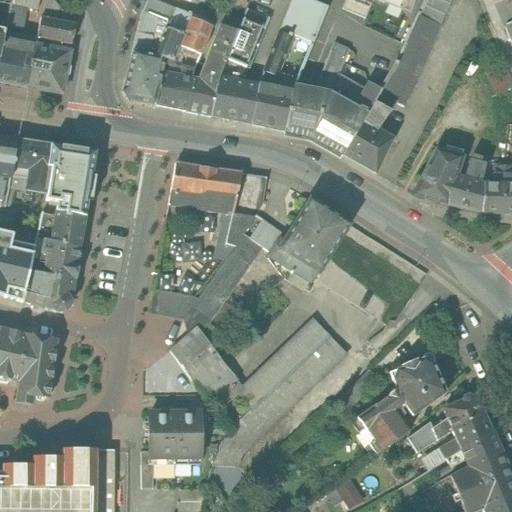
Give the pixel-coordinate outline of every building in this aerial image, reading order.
[(38,0),(10,0),(10,5),(27,9),(37,11),(38,0)] [(191,16),(151,0),(147,0),(142,13),(133,52),(145,55),(148,53),(152,36),(157,16),(171,21),(167,30),(183,37),(190,19),(191,16)] [(310,0),(294,0),(292,1),(279,33),(292,39),(311,46),(326,6),(310,0)] [(368,0),(350,43),(382,58),(395,65),(418,15),(425,0),(368,0)] [(452,0),(427,0),(420,16),(441,25),(452,0)] [(27,9),(10,5),(5,30),(3,37),(20,41),(27,9)] [(51,9),(43,7),(41,18),(48,20),(51,9)] [(395,65),(395,66),(379,93),(397,101),(405,104),(441,25),(420,16),(418,15),(395,65)] [(171,21),(157,16),(152,36),(165,31),(166,31),(167,30),(171,21)] [(48,20),(41,18),(37,38),(71,45),(75,25),(48,20)] [(211,27),(190,19),(183,37),(179,47),(199,55),(211,27)] [(263,34),(240,25),(236,34),(225,62),(228,63),(248,71),(263,34)] [(219,27),(201,73),(199,81),(191,79),(185,112),(210,117),(218,78),(223,66),(225,62),(236,34),(219,27)] [(151,43),(148,53),(145,55),(133,52),(123,93),(128,101),(155,106),(161,73),(162,66),(171,67),(179,47),(183,37),(167,30),(166,31),(161,46),(151,43)] [(279,33),(263,73),(276,78),(292,39),(279,33)] [(0,82),(10,84),(20,41),(3,37),(0,53),(0,82)] [(20,41),(10,84),(27,88),(35,46),(36,44),(20,41)] [(69,52),(35,46),(27,88),(61,94),(69,52)] [(344,57),(330,51),(317,82),(332,88),(344,57)] [(348,120),(324,105),(311,137),(343,156),(379,93),(395,66),(395,65),(382,58),(354,107),(348,120)] [(511,78),(504,63),(484,73),(495,95),(511,86),(511,78)] [(191,79),(161,73),(155,106),(185,112),(191,79)] [(313,81),(299,75),(295,84),(292,93),(284,132),(311,137),(324,105),(332,88),(317,82),(313,81)] [(230,80),(218,78),(210,117),(243,124),(250,125),(257,86),(251,85),(235,81),(236,76),(231,76),(230,80)] [(283,91),(272,89),(273,85),(260,80),(257,86),(250,125),(284,132),(292,93),(295,84),(285,80),(283,91)] [(379,93),(343,156),(375,174),(393,139),(377,130),(397,101),(379,93)] [(15,140),(0,137),(0,199),(0,200),(3,183),(0,182),(0,181),(1,176),(9,178),(10,178),(15,140)] [(50,146),(15,140),(10,178),(9,178),(8,187),(15,188),(20,189),(47,194),(50,177),(46,177),(50,146)] [(95,153),(50,146),(46,177),(50,177),(47,194),(58,195),(55,212),(85,218),(95,153)] [(436,151),(415,192),(414,196),(445,204),(454,176),(455,176),(461,158),(436,151)] [(484,165),(469,161),(464,178),(455,176),(454,176),(445,204),(481,213),(482,183),(479,183),(484,165)] [(241,174),(175,165),(168,205),(203,211),(203,212),(223,215),(217,242),(224,244),(224,245),(233,247),(241,235),(253,219),(232,216),(241,174)] [(511,167),(493,166),(492,184),(482,183),(481,213),(511,214),(511,167)] [(265,177),(241,174),(232,216),(253,219),(262,206),(265,177)] [(291,230),(330,252),(348,225),(310,200),(291,230)] [(85,218),(55,212),(51,243),(79,249),(85,218)] [(282,233),(262,219),(248,240),(261,249),(267,253),(279,237),(282,233)] [(330,252),(291,230),(284,241),(279,237),(267,253),(267,254),(310,281),(317,271),(318,272),(330,252)] [(197,298),(190,309),(209,323),(261,249),(248,240),(241,235),(233,247),(197,298)] [(47,242),(42,241),(40,253),(42,254),(41,259),(45,260),(42,274),(74,280),(79,249),(51,243),(47,242)] [(35,289),(71,297),(74,280),(42,274),(41,280),(37,279),(35,289)] [(402,302),(359,275),(358,276),(344,299),(387,326),(402,302)] [(71,297),(35,289),(25,286),(22,303),(60,313),(69,307),(71,297)] [(197,298),(153,291),(149,314),(182,320),(187,336),(196,329),(199,334),(209,323),(190,309),(197,298)] [(314,320),(266,365),(267,367),(281,381),(251,410),(234,426),(236,429),(251,445),(346,354),(314,320)] [(24,335),(0,328),(0,377),(18,383),(15,408),(16,409),(31,405),(46,398),(48,398),(55,351),(53,351),(54,344),(51,341),(48,340),(49,339),(25,334),(24,335)] [(187,336),(172,350),(172,349),(169,351),(170,352),(169,352),(207,403),(229,386),(235,381),(236,380),(222,366),(199,334),(196,329),(187,336)] [(422,360),(390,373),(396,388),(390,394),(401,408),(405,405),(413,416),(445,393),(433,365),(434,363),(435,361),(435,360),(435,358),(435,357),(434,356),(433,355),(432,354),(430,353),(428,353),(426,354),(424,355),(423,356),(422,358),(422,360)] [(266,365),(242,388),(235,381),(229,386),(251,410),(281,381),(267,367),(266,365)] [(368,371),(353,386),(363,396),(378,381),(368,371)] [(387,397),(351,424),(358,433),(364,429),(374,442),(361,451),(368,461),(410,431),(396,412),(401,408),(390,394),(387,397)] [(430,424),(408,439),(417,454),(452,432),(451,430),(484,415),(475,395),(455,404),(456,407),(444,412),(448,422),(432,429),(430,424)] [(161,446),(162,412),(151,412),(148,416),(148,447),(161,446)] [(181,446),(181,412),(162,412),(161,446),(181,446)] [(181,412),(181,446),(199,446),(200,415),(196,412),(181,412)] [(484,415),(451,430),(452,432),(460,451),(491,432),(484,415)] [(236,429),(222,443),(213,467),(237,467),(242,454),(251,445),(236,429)] [(460,451),(440,464),(445,472),(448,477),(450,476),(458,471),(500,452),(491,432),(460,451)] [(161,446),(148,447),(148,452),(148,465),(152,465),(199,465),(199,446),(181,446),(161,446)] [(0,511),(93,511),(94,450),(62,450),(62,459),(52,458),(31,458),(31,466),(1,466),(1,474),(0,474),(0,511)] [(112,511),(113,452),(95,451),(94,511),(112,511)] [(511,482),(500,452),(458,471),(450,476),(463,511),(476,511),(482,510),(511,495),(511,482)] [(440,464),(429,471),(435,479),(445,472),(440,464)] [(153,489),(152,465),(148,465),(140,465),(141,489),(153,489)] [(349,480),(335,489),(349,510),(362,502),(349,480)] [(204,502),(204,490),(180,490),(180,502),(201,502),(203,502),(204,502)] [(511,511),(511,495),(482,510),(483,511),(511,511)] [(180,502),(177,502),(177,511),(201,511),(201,502),(180,502)]
